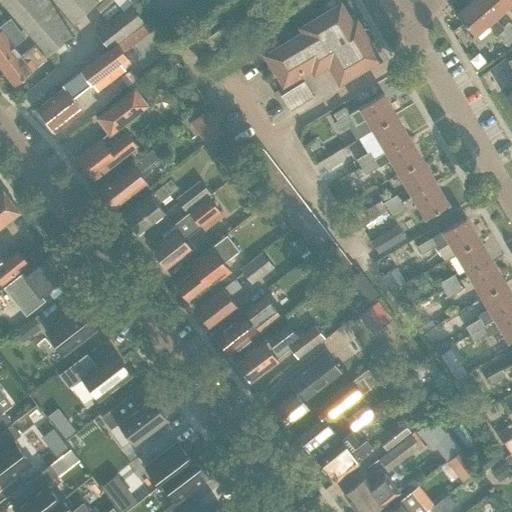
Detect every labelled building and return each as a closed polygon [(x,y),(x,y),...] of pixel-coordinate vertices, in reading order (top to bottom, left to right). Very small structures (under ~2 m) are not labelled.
[(72,23),(73,22),(53,0),(0,0),(48,56),(78,29),(72,23)] [(53,0),(73,22),(98,0),(97,0),(53,0)] [(210,48),(260,14),(250,0),(231,0),(195,25),(210,48)] [(488,24),(496,33),(507,46),(511,41),(511,37),(503,27),(495,18),(478,0),(472,0),(456,14),(475,35),(488,24)] [(511,0),(478,0),(495,18),(511,2),(511,0)] [(340,4),(301,27),(303,32),(266,54),(278,75),(283,73),(288,81),(311,67),(314,72),(329,63),(339,81),(378,58),(366,37),(361,40),(340,4)] [(105,52),(143,22),(130,5),(95,31),(106,45),(102,48),(105,52)] [(0,25),(0,63),(16,51),(13,46),(25,37),(10,18),(0,25)] [(511,37),(511,25),(509,22),(503,27),(511,37)] [(92,94),(97,89),(124,69),(120,62),(127,57),(123,51),(143,36),(138,28),(61,85),(64,88),(36,109),(54,132),(96,99),(92,94)] [(16,51),(0,63),(0,66),(14,85),(32,71),(31,70),(47,59),(35,44),(20,55),(16,51)] [(290,111),(313,97),(304,81),(281,95),(290,111)] [(100,139),(76,157),(94,179),(137,146),(121,126),(148,105),(134,88),(96,118),(109,135),(101,140),(100,139)] [(359,107),(366,119),(372,130),(396,116),(383,93),(359,107)] [(355,125),(366,119),(359,107),(334,122),(339,130),(353,122),(355,125)] [(205,143),(220,131),(204,111),(189,123),(205,143)] [(381,144),(370,150),(356,159),(360,167),(409,138),(396,116),(372,130),(381,144)] [(398,174),(422,159),(409,138),(360,167),(365,174),(379,165),(380,166),(390,160),(398,174)] [(154,147),(141,157),(149,167),(164,155),(156,145),(154,147)] [(245,162),(253,171),(270,158),(263,148),(245,162)] [(149,167),(141,157),(101,189),(115,207),(146,183),(142,177),(151,170),(149,167)] [(253,171),(260,181),(278,167),(270,158),(253,171)] [(422,159),(398,174),(411,195),(435,181),(422,159)] [(260,181),(267,190),(285,177),(278,167),(260,181)] [(358,168),(350,173),(354,180),(362,175),(358,168)] [(267,190),(275,200),(292,186),(285,177),(267,190)] [(171,178),(163,184),(150,194),(122,216),(137,235),(165,213),(158,204),(178,188),(171,178)] [(187,212),(210,194),(200,180),(176,199),(187,212)] [(435,181),(411,195),(424,218),(448,204),(435,181)] [(275,200),(282,209),(299,196),(292,186),(275,200)] [(351,188),(337,196),(341,204),(355,196),(351,188)] [(2,191),(0,192),(0,227),(19,213),(17,211),(18,208),(14,202),(10,202),(2,191)] [(386,210),(401,202),(396,194),(382,203),(386,210)] [(282,209),(289,219),(307,205),(299,196),(282,209)] [(164,238),(151,248),(156,254),(155,260),(160,266),(165,266),(166,268),(194,246),(186,237),(219,211),(208,197),(189,212),(161,234),(164,238)] [(401,202),(386,210),(391,218),(405,209),(401,202)] [(289,219),(297,228),(314,215),(307,205),(289,219)] [(297,228),(304,238),(321,224),(314,215),(297,228)] [(438,249),(449,243),(455,254),(479,239),(466,217),(417,246),(421,254),(436,245),(438,249)] [(304,238),(311,247),(329,234),(321,224),(304,238)] [(378,254),(405,237),(397,224),(370,241),(378,254)] [(311,247),(319,257),(336,243),(329,234),(311,247)] [(232,267),(226,260),(239,250),(227,235),(188,264),(191,269),(174,282),(189,301),(216,280),(232,267)] [(479,239),(455,254),(468,275),(492,261),(479,239)] [(319,257),(326,266),(343,253),(336,243),(319,257)] [(0,283),(27,262),(18,249),(6,258),(5,256),(0,260),(0,283)] [(261,253),(239,269),(240,270),(251,285),(273,268),(261,253)] [(351,262),(343,253),(326,266),(333,276),(351,262)] [(22,272),(3,287),(25,316),(44,300),(40,296),(66,276),(65,274),(66,271),(61,265),(56,263),(50,256),(25,276),(22,272)] [(492,261),(468,275),(481,297),(505,283),(492,261)] [(395,267),(381,276),(390,291),(404,283),(395,267)] [(453,274),(439,283),(443,290),(458,282),(453,274)] [(242,286),(235,278),(222,288),(195,309),(209,327),(237,306),(229,296),(242,286)] [(458,282),(443,290),(448,298),(462,289),(458,282)] [(479,318),(484,325),(494,319),(511,308),(511,294),(505,283),(481,297),(488,309),(477,315),(479,318)] [(229,353),(251,336),(279,315),(265,297),(237,318),(215,335),(229,353)] [(390,319),(377,301),(359,315),(372,332),(390,319)] [(78,307),(45,331),(63,355),(95,330),(78,307)] [(484,325),(488,333),(497,348),(511,338),(511,308),(494,319),(484,325)] [(484,325),(479,318),(465,327),(469,334),(484,325)] [(276,358),(289,348),(288,345),(292,342),(291,340),(294,338),(283,323),(266,337),(267,338),(263,341),(262,340),(235,361),(251,381),(278,360),(276,358)] [(297,358),(324,337),(315,325),(292,342),(288,345),(289,348),(297,358)] [(469,334),(474,341),(488,333),(484,325),(469,334)] [(87,355),(60,376),(69,388),(81,378),(98,400),(130,376),(113,353),(96,365),(87,355)] [(303,401),(342,372),(327,353),(288,383),(295,391),(273,409),(286,426),(309,408),(303,401)] [(505,377),(501,369),(486,377),(491,385),(505,377)] [(327,422),(339,412),(377,382),(368,370),(351,382),(315,410),(318,414),(295,432),(311,452),(335,432),(327,422)] [(130,393),(103,414),(111,425),(116,421),(133,443),(166,419),(148,395),(138,403),(130,393)] [(353,429),(372,414),(365,405),(346,420),(353,429)] [(0,429),(11,421),(0,406),(0,429)] [(400,420),(377,439),(386,451),(410,432),(400,420)] [(0,486),(30,464),(12,440),(21,434),(13,423),(0,432),(0,486)] [(344,442),(343,443),(319,462),(329,476),(332,474),(337,480),(374,451),(366,440),(360,444),(351,432),(342,439),(344,442)] [(419,446),(410,435),(379,458),(388,470),(419,446)] [(177,443),(145,467),(159,486),(162,484),(191,461),(177,443)] [(458,451),(446,461),(462,481),(474,471),(458,451)] [(191,461),(162,484),(175,501),(163,510),(165,511),(182,511),(191,506),(184,496),(208,477),(194,459),(191,461)] [(37,488),(13,507),(16,511),(44,511),(59,501),(45,483),(57,475),(49,465),(30,479),(37,488)] [(384,473),(380,476),(370,484),(365,477),(343,494),(357,511),(372,511),(399,492),(384,473)] [(115,477),(101,488),(110,500),(124,489),(115,477)] [(425,511),(433,506),(417,486),(383,511),(425,511)] [(447,511),(451,509),(456,505),(447,494),(433,506),(425,511),(447,511)] [(59,501),(44,511),(90,511),(82,502),(71,511),(62,499),(59,501)] [(205,511),(198,503),(185,511),(221,511),(216,504),(205,511)]
